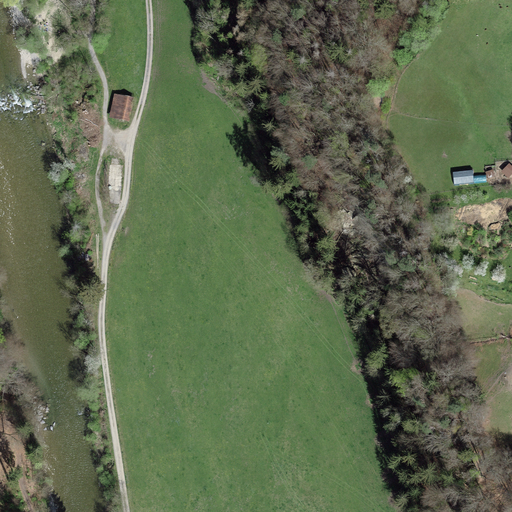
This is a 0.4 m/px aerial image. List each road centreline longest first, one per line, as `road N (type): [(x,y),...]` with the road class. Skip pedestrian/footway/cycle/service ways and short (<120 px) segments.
road 1 (track): [(126,511),(102,349),(107,239)]
road 2 (track): [(107,239),(125,211),(128,143),(151,44),(147,0)]
